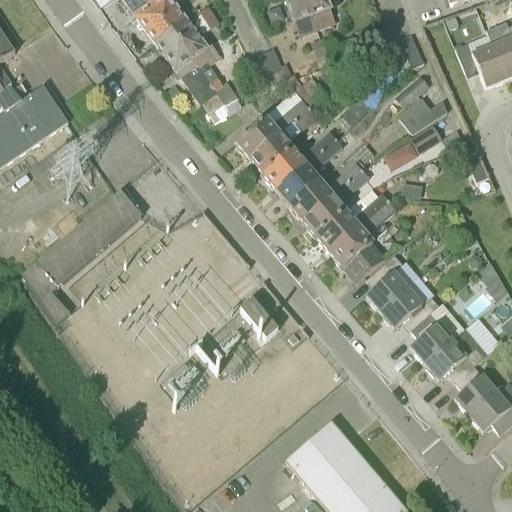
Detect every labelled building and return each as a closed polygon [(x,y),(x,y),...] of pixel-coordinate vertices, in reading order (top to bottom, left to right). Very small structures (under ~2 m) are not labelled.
[(119,0),(155,48),(170,37),(142,0),(119,0)] [(142,0),(170,37),(185,25),(166,0),(142,0)] [(303,0),(283,0),(292,26),(294,25),(299,39),(316,33),(303,0)] [(324,0),(303,0),(316,33),(333,27),(328,13),(330,13),(324,0)] [(446,0),(450,10),(481,0),(482,0),(485,5),(498,0),(446,0)] [(265,7),(258,3),(254,10),(260,15),(265,7)] [(196,21),(208,36),(223,25),(211,9),(196,21)] [(458,29),(455,21),(443,25),(447,34),(458,29)] [(170,37),(200,76),(213,66),(205,54),(206,53),(185,25),(170,37)] [(511,29),(506,32),(511,42),(491,51),(505,85),(511,81),(511,29)] [(176,74),(185,86),(183,87),(207,119),(221,109),(223,108),(207,85),(200,76),(170,37),(155,48),(174,75),(176,74)] [(0,72),(0,66),(13,58),(0,38),(0,110),(3,116),(0,118),(0,172),(67,127),(42,90),(20,105),(17,101),(24,97),(19,89),(12,93),(9,89),(10,88),(0,72)] [(329,40),(319,43),(327,65),(358,54),(353,40),(332,47),(329,40)] [(411,72),(423,67),(412,40),(399,45),(411,72)] [(327,65),(319,43),(310,47),(318,68),(327,65)] [(505,85),(491,51),(470,59),(466,49),(454,54),(463,77),(475,72),(484,93),(505,85)] [(260,59),(274,88),(274,89),(285,83),(271,53),(260,59)] [(274,88),(260,59),(249,64),(257,82),(254,84),(260,94),(274,88)] [(207,85),(223,108),(224,109),(237,102),(226,86),(222,89),(215,79),(207,85)] [(402,112),(428,91),(419,80),(393,102),(402,112)] [(173,88),(165,94),(173,105),(181,99),(173,88)] [(249,165),(309,113),(308,112),(313,108),(304,98),(299,103),(300,105),(271,130),(265,123),(235,149),(249,165)] [(242,111),(237,102),(224,109),(223,108),(221,109),(228,119),(242,111)] [(430,113),(421,103),(398,122),(411,138),(446,117),(441,106),(430,113)] [(262,181),(293,154),(286,147),(316,121),(309,113),(249,165),(262,181)] [(441,144),(432,129),(409,143),(418,159),(441,145),(448,157),(463,150),(456,134),(441,144)] [(275,196),(335,144),(329,137),(299,162),(293,154),(262,181),(275,196)] [(288,211),(319,184),(312,177),(342,152),(335,144),(275,196),(288,211)] [(477,186),(487,181),(477,158),(466,163),(477,186)] [(301,226),(361,175),(358,172),(359,172),(355,168),(326,193),(319,184),(288,211),(301,226)] [(313,241),(345,215),(339,208),(368,183),(359,172),(358,172),(361,175),(301,226),(313,241)] [(419,204),(421,190),(402,187),(400,201),(419,204)] [(69,318),(51,297),(95,259),(140,221),(130,209),(119,196),(72,236),(24,277),(21,280),(38,304),(56,329),(69,318)] [(327,257),(388,205),(382,198),(353,224),(345,215),(313,241),(327,257)] [(388,205),(327,257),(354,289),(385,262),(366,240),(372,235),(376,240),(387,232),(382,226),(396,214),(388,205)] [(440,209),(427,209),(427,222),(440,222),(440,209)] [(464,225),(461,220),(452,226),(455,231),(451,233),(458,245),(472,236),(465,225),(464,225)] [(469,251),(477,246),(471,238),(471,237),(463,243),(469,251)] [(364,301),(378,317),(406,293),(392,277),(401,269),(393,260),(365,284),(372,293),(364,301)] [(498,283),(486,270),(476,279),(487,292),(498,283)] [(406,293),(378,317),(393,334),(401,327),(409,336),(428,319),(438,311),(430,302),(421,310),(406,293)] [(265,344),(277,334),(251,304),(240,314),(265,344)] [(428,319),(409,336),(417,345),(408,352),(423,369),(450,345),(436,328),(428,319)] [(468,331),(488,360),(502,349),(482,321),(468,331)] [(508,338),(511,336),(511,322),(503,327),(508,338)] [(464,334),(450,345),(423,369),(437,386),(446,379),(453,388),(473,371),(486,359),(464,334)] [(473,371),(453,388),(461,397),(452,404),(467,421),(495,397),(473,371)] [(511,389),(502,397),(511,409),(511,389)] [(495,397),(467,421),(482,437),(490,430),(498,439),(511,427),(511,417),(509,414),(495,397)] [(323,511),(402,511),(330,427),(284,466),(323,511)]
